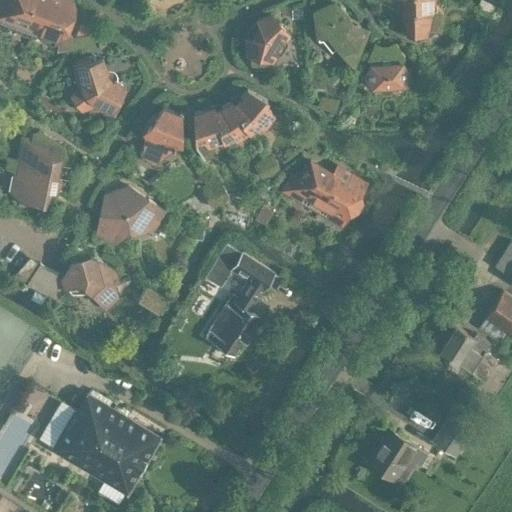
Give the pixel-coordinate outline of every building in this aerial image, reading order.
[(0,0),(0,4),(1,5),(0,6),(0,17),(35,31),(47,13),(51,0),(0,0)] [(72,16),(75,15),(75,0),(74,0),(51,0),(47,13),(35,31),(60,39),(69,30),(68,27),(72,16)] [(377,0),(378,1),(399,8),(405,25),(401,27),(401,33),(428,32),(428,29),(439,29),(443,9),(436,0),(377,0)] [(488,0),(479,0),(477,8),(491,14),(496,3),(488,0)] [(330,4),(315,10),(318,33),(319,39),(323,39),(332,50),(339,44),(351,58),(352,58),(354,57),(355,58),(363,35),(352,31),(354,26),(339,8),(330,4)] [(288,42),(285,38),(288,33),(271,13),(257,19),(260,24),(252,37),(246,37),(247,52),(251,53),(252,64),(264,67),(267,57),(273,58),(276,53),(281,54),(288,42)] [(95,44),(93,33),(82,35),(83,46),(95,44)] [(74,36),(68,49),(83,46),(82,35),(74,36)] [(408,83),(412,76),(402,62),(405,57),(395,42),(389,46),(389,49),(382,49),(382,46),(376,43),(368,59),(371,64),(365,75),(372,86),(382,85),(386,88),(391,88),(394,84),(408,83)] [(103,58),(95,60),(90,62),(89,58),(74,63),(79,86),(72,96),(82,108),(94,104),(114,113),(122,99),(120,98),(126,86),(115,78),(110,80),(106,75),(109,70),(103,58)] [(258,125),(264,128),(275,115),(266,102),(268,98),(248,88),(235,102),(234,103),(247,115),(244,120),(251,130),(258,125)] [(321,94),(318,105),(336,111),(340,98),(321,94)] [(234,137),(237,139),(251,130),(244,120),(247,115),(234,103),(235,102),(231,99),(217,109),(226,124),(221,128),(225,139),(234,137)] [(217,109),(215,105),(194,112),(196,147),(205,159),(206,158),(205,156),(213,149),(211,144),(225,139),(221,128),(226,124),(217,109)] [(182,144),(182,113),(164,106),(151,122),(147,121),(141,129),(146,133),(144,155),(155,163),(172,147),(173,148),(175,146),(175,144),(182,144)] [(60,164),(69,161),(64,144),(58,143),(53,140),(54,139),(40,130),(34,132),(33,138),(22,136),(17,158),(17,159),(58,178),(58,177),(60,164)] [(280,166),(274,155),(263,158),(272,174),(280,166)] [(62,179),(58,177),(58,178),(17,159),(17,158),(9,156),(7,167),(15,171),(11,190),(22,199),(45,204),(52,189),(57,190),(62,179)] [(263,158),(256,165),(262,176),(272,174),(263,158)] [(300,177),(293,173),(284,189),(302,200),(305,195),(312,199),(310,202),(321,208),(323,205),(322,205),(339,176),(333,173),(317,163),(313,171),(307,167),(300,177)] [(355,174),(338,165),(333,173),(339,176),(322,205),(323,205),(331,211),(333,218),(343,223),(350,211),(356,209),(361,200),(360,194),(367,182),(355,175),(355,174)] [(167,210),(129,184),(104,193),(102,206),(104,209),(103,217),(99,219),(96,233),(114,243),(130,231),(135,233),(147,230),(149,226),(156,226),(167,210)] [(229,196),(223,185),(213,187),(222,203),(229,196)] [(213,187),(205,195),(211,206),(222,203),(213,187)] [(274,209),(264,203),(255,217),(266,223),(274,209)] [(511,238),(510,238),(493,264),(511,277),(510,280),(511,281),(511,238)] [(241,354),(265,317),(252,308),(274,271),(226,242),(204,278),(220,288),(232,269),(247,278),(238,295),(233,291),(226,302),(206,333),(221,342),(241,354)] [(82,282),(107,309),(119,297),(115,282),(120,280),(116,268),(97,258),(80,263),(72,260),(64,273),(51,268),(42,290),(58,297),(64,287),(82,282)] [(51,268),(41,261),(28,282),(42,290),(51,268)] [(168,297),(147,284),(139,298),(160,311),(168,297)] [(511,293),(503,288),(478,327),(499,341),(505,331),(511,335),(511,293)] [(456,322),(438,350),(471,371),(472,371),(485,379),(499,357),(486,348),(491,341),(477,331),(474,335),(456,322)] [(182,364),(167,356),(158,372),(173,380),(182,364)] [(130,492),(164,435),(89,390),(78,408),(62,399),(39,437),(53,445),(53,446),(130,492)] [(451,408),(431,442),(455,457),(476,424),(451,408)] [(395,477),(402,482),(415,462),(420,466),(428,454),(389,427),(366,461),(393,480),(395,477)]
